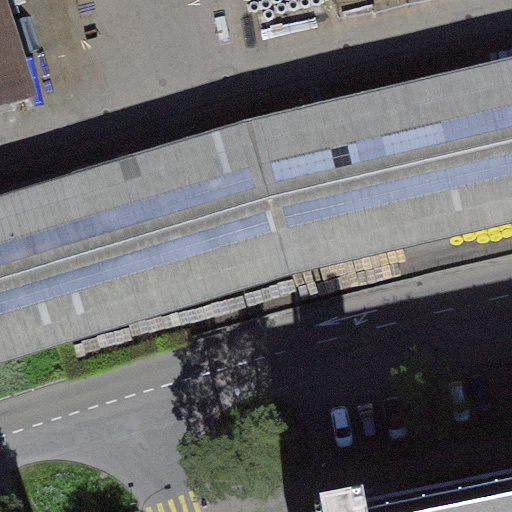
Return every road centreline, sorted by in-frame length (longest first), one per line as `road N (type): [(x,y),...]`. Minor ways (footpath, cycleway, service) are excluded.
road 1 (residential): [(123,398),(511,295)]
road 2 (residential): [(0,436),(123,398)]
road 3 (residential): [(123,398),(177,511)]
